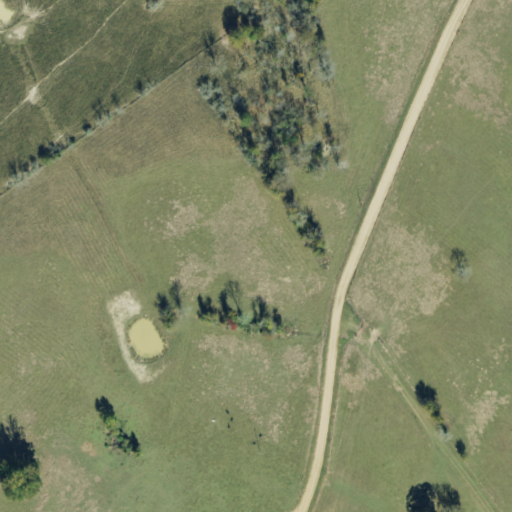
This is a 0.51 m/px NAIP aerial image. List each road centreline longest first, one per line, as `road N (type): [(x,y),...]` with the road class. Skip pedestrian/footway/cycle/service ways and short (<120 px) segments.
road 1 (residential): [(279,511),(336,263),(380,153),(469,0)]
road 2 (residential): [(397,125),(464,149),(511,210)]
